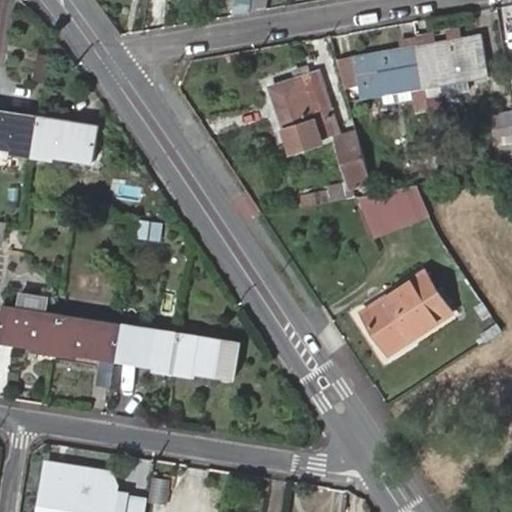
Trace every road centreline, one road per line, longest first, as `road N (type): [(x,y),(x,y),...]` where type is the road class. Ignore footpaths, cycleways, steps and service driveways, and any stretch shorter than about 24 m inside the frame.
road 1 (residential): [(377,443),(127,65)]
road 2 (residential): [(106,80),(359,455)]
road 3 (residential): [(359,455),(319,466),(24,421)]
road 4 (residential): [(435,0),(160,47),(127,65)]
